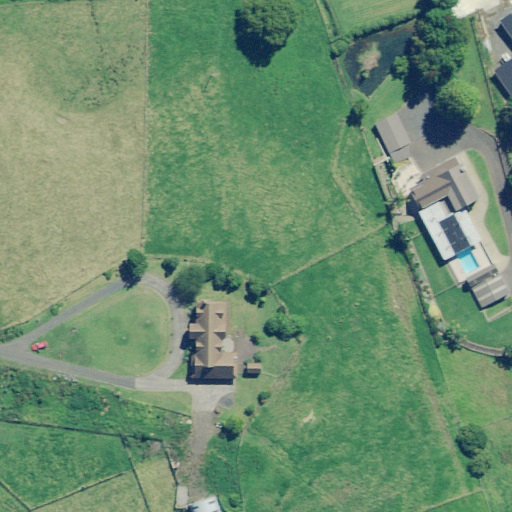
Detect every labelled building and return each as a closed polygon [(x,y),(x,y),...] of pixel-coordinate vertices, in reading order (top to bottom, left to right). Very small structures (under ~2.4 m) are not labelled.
[(397,112),(371,124),(386,155),(412,143),(397,112)] [(457,162),(407,186),(443,261),(481,243),(464,208),(477,202),(457,162)] [(509,295),(500,278),(471,292),(480,310),(509,295)] [(224,305),(194,304),(193,320),(187,320),(186,351),(190,352),(189,377),(233,379),(234,354),(223,353),(224,305)] [(218,511),(215,499),(192,506),(193,511),(218,511)]
